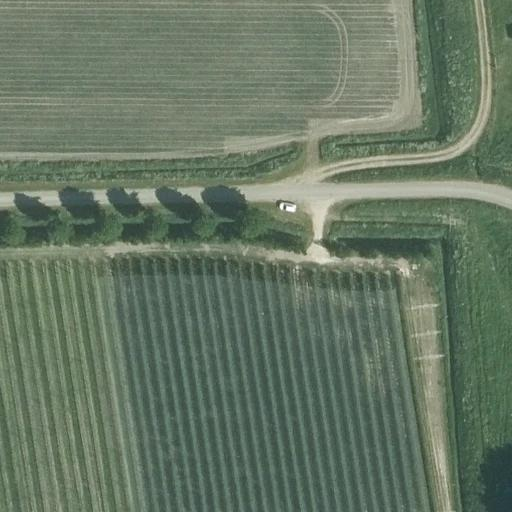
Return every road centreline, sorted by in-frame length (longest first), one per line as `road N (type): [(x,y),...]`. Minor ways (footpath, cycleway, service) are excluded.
road 1 (unclassified): [(0,199),(452,187),(511,199)]
road 2 (track): [(476,0),(485,76),(480,121),(468,139),(435,157),(315,170),(281,191)]
